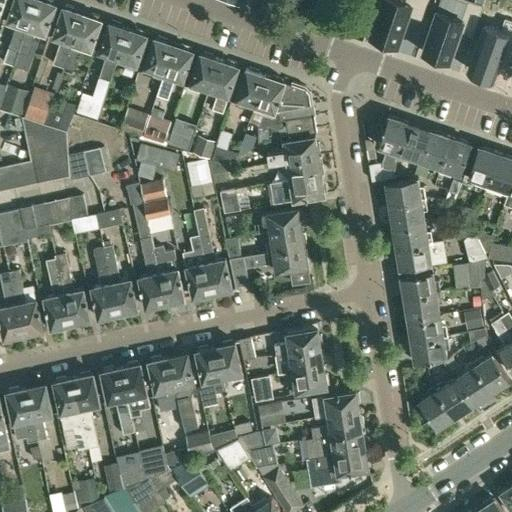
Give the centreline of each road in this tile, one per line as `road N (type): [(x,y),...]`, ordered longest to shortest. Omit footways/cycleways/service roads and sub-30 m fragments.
road 1 (residential): [(0,370),(369,289)]
road 2 (residential): [(369,289),(339,103),(351,55)]
road 3 (residential): [(369,289),(405,507)]
road 4 (unclassified): [(351,55),(188,0)]
road 5 (unclassified): [(511,109),(351,55)]
road 6 (tertiary): [(405,507),(511,438)]
